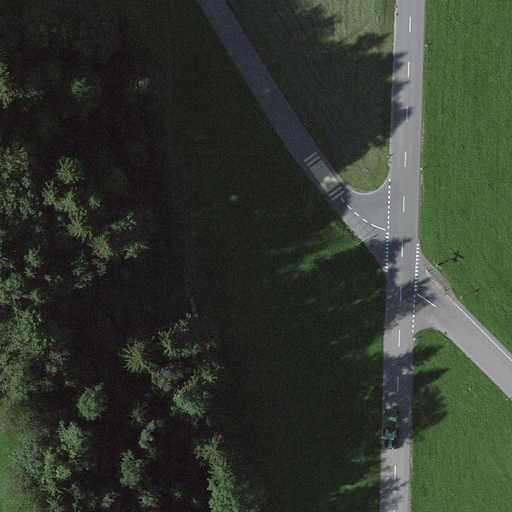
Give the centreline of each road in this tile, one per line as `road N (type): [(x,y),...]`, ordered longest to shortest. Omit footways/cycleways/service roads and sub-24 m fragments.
road 1 (tertiary): [(214,0),(335,194),(372,227),(405,238)]
road 2 (tertiary): [(413,0),(405,238)]
road 3 (tertiary): [(404,293),(395,511)]
road 4 (tertiary): [(404,293),(428,302),(511,382)]
